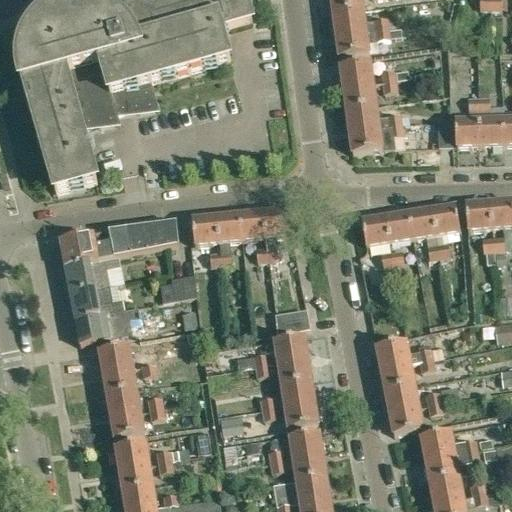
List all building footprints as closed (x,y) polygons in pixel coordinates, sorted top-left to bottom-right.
[(107,14),(93,11),(74,10),(64,13),(55,16),(44,23),(36,30),(30,37),(22,56),(26,56),(24,69),(20,68),(20,69),(22,89),(25,88),(29,102),(33,101),(37,113),(32,115),(39,139),(44,138),(47,150),(43,151),(56,198),(98,186),(83,133),(116,117),(116,119),(156,102),(152,87),(230,64),(222,33),(253,24),(245,0),(181,0),(130,15),(132,22),(123,25),(107,14)] [(330,0),(334,19),(364,15),(361,0),(330,0)] [(480,0),(480,15),(490,15),(490,1),(490,0),(480,0)] [(502,1),(490,1),(490,15),(502,15),(502,1)] [(365,26),(364,15),(334,19),(337,41),(398,33),(400,32),(399,22),(365,26)] [(337,41),(340,63),(370,59),(368,47),(399,43),(398,33),(337,41)] [(342,71),(345,93),(374,89),(382,88),(397,87),(395,75),(373,78),(371,66),(342,71)] [(398,97),(397,87),(382,88),(384,99),(398,97)] [(378,111),(374,89),(345,93),(348,115),(378,111)] [(489,93),(480,93),(480,102),(489,102),(489,93)] [(458,151),(481,151),(480,125),(480,117),(480,102),(468,103),(469,125),(457,125),(458,151)] [(490,111),(489,102),(480,102),(480,117),(490,117),(490,111)] [(352,137),(381,133),(393,132),(403,130),(410,129),(409,120),(380,124),(378,111),(348,115),(352,137)] [(481,151),(506,150),(505,124),(480,125),(481,151)] [(452,127),(438,128),(439,152),(453,152),(452,127)] [(403,130),(393,132),(381,133),(352,137),(355,158),(396,152),(394,141),(405,140),(404,135),(403,130)] [(511,206),(491,208),(493,233),(511,231),(511,206)] [(491,208),(467,210),(469,235),(493,233),(491,208)] [(461,237),(457,211),(434,215),(438,240),(448,239),(461,237)] [(434,215),(410,219),(414,244),(426,242),(438,240),(434,215)] [(266,250),(267,250),(268,265),(279,264),(276,242),(290,240),(289,235),(289,231),(288,224),(287,216),(279,216),(263,218),(265,243),(266,250)] [(239,221),(242,245),(265,243),(263,218),(239,221)] [(386,222),(390,248),(414,244),(410,219),(386,222)] [(239,221),(216,223),(219,248),(220,257),(221,272),(233,271),(231,246),(242,245),(239,221)] [(379,250),(390,248),(386,222),(363,226),(367,252),(379,250)] [(195,250),(219,248),(216,223),(193,226),(195,250)] [(178,236),(177,228),(110,237),(115,264),(122,262),(180,252),(178,236)] [(65,271),(65,273),(115,264),(110,237),(60,246),(61,248),(63,257),(66,257),(67,261),(64,262),(66,271),(65,271)] [(504,242),(494,243),(495,257),(504,256),(504,242)] [(495,269),(495,257),(494,243),(483,244),(484,258),(486,258),(487,269),(495,269)] [(451,263),(449,248),(439,250),(441,264),(451,263)] [(267,250),(266,250),(256,251),(258,266),(268,265),(267,250)] [(427,252),(428,253),(430,266),(441,264),(439,250),(427,252)] [(403,256),(392,257),(394,271),(405,270),(403,256)] [(504,256),(495,257),(495,269),(505,268),(504,256)] [(211,272),(221,272),(220,257),(210,258),(211,272)] [(382,273),(394,271),(392,257),(381,259),(382,273)] [(115,264),(65,273),(71,299),(110,292),(113,291),(109,273),(123,270),(122,262),(115,264)] [(194,280),(183,282),(187,304),(198,302),(194,280)] [(176,305),(187,304),(183,282),(173,284),(173,289),(161,290),(164,308),(176,305)] [(110,292),(71,299),(76,325),(125,316),(123,304),(113,306),(110,292)] [(511,301),(500,302),(500,320),(511,319),(511,301)] [(125,316),(76,325),(81,351),(112,345),(111,342),(129,338),(129,334),(143,332),(139,314),(125,316)] [(307,315),(276,320),(278,340),(311,334),(307,315)] [(185,336),(197,335),(197,332),(198,332),(197,317),(183,318),(185,336)] [(511,327),(495,330),(497,349),(511,346),(511,327)] [(100,356),(104,378),(134,373),(142,372),(157,370),(179,367),(179,364),(200,361),(197,335),(185,336),(174,338),(175,350),(166,351),(166,357),(132,362),(130,351),(115,354),(100,356)] [(255,372),(270,370),(279,369),(309,364),(305,341),(275,346),(277,356),(266,357),(266,360),(254,362),(255,372)] [(406,346),(377,352),(382,374),(411,369),(420,367),(434,364),(445,362),(442,352),(409,358),(406,346)] [(312,385),(309,364),(279,369),(282,390),(312,385)] [(436,375),(434,364),(420,367),(422,377),(436,375)] [(382,374),(386,396),(415,390),(413,379),(411,369),(382,374)] [(157,370),(142,372),(144,382),(159,380),(157,370)] [(272,381),(270,370),(255,372),(257,383),(272,381)] [(104,378),(108,401),(138,395),(134,373),(104,378)] [(511,374),(501,376),(504,391),(511,390),(511,374)] [(312,385),(282,390),(286,411),(315,406),(312,385)] [(415,390),(386,396),(390,418),(419,412),(415,390)] [(457,392),(441,395),(443,407),(459,404),(457,392)] [(108,401),(111,423),(141,417),(138,395),(108,401)] [(426,400),(427,410),(442,408),(441,398),(426,400)] [(162,402),(148,405),(149,415),(164,413),(162,402)] [(276,403),(260,405),(262,416),(277,414),(276,403)] [(319,429),(315,406),(286,411),(289,434),(319,429)] [(442,408),(427,410),(429,420),(444,418),(442,408)] [(424,435),(419,412),(390,418),(395,440),(424,435)] [(166,424),(164,413),(149,415),(151,426),(166,424)] [(279,424),(277,414),(262,416),(264,427),(279,424)] [(145,439),(141,417),(111,423),(115,445),(145,439)] [(286,466),(294,464),(324,460),(320,437),(291,442),(270,445),(272,458),(269,458),(270,468),(286,466)] [(422,443),(426,465),(456,459),(478,455),(476,444),(454,449),(452,437),(422,443)] [(491,444),(479,446),(481,454),(493,452),(491,444)] [(258,447),(246,448),(248,459),(260,457),(258,447)] [(116,452),(120,475),(150,470),(146,448),(116,452)] [(235,450),(223,452),(226,474),(238,473),(235,450)] [(496,454),(483,456),(485,465),(497,462),(496,454)] [(478,455),(456,459),(426,465),(431,487),(460,481),(458,470),(480,465),(478,455)] [(157,458),(158,469),(173,466),(171,456),(157,458)] [(327,482),(324,460),(294,464),(298,486),(327,482)] [(173,466),(158,469),(160,479),(175,477),(173,466)] [(287,477),(286,466),(270,468),(272,479),(287,477)] [(123,497),(154,492),(150,470),(120,475),(123,497)] [(465,504),(460,481),(431,487),(435,509),(465,504)] [(331,504),(327,482),(298,486),(274,490),(277,511),(278,511),(291,510),(301,508),(331,504)] [(220,483),(211,484),(212,498),(221,497),(220,483)] [(470,490),(472,502),(487,499),(485,487),(470,490)] [(156,511),(154,492),(123,497),(125,511),(156,511)] [(234,496),(225,497),(226,507),(232,507),(236,502),(234,496)] [(465,504),(435,509),(435,511),(470,511),(499,507),(497,496),(487,499),(472,502),(465,504)] [(164,511),(168,511),(186,509),(185,500),(179,501),(178,499),(164,501),(164,511)]
